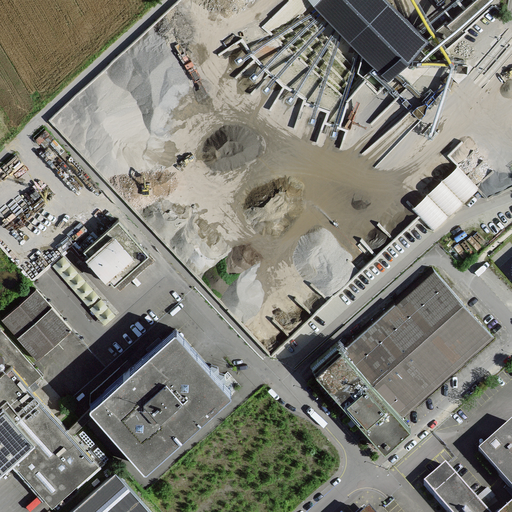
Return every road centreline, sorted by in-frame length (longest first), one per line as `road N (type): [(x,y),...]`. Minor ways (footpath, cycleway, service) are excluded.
road 1 (unclassified): [(511,323),(446,249),(288,386)]
road 2 (unclassified): [(371,473),(511,347)]
road 3 (unclassified): [(320,511),(367,470),(288,386)]
road 4 (unknown): [(182,269),(57,377)]
